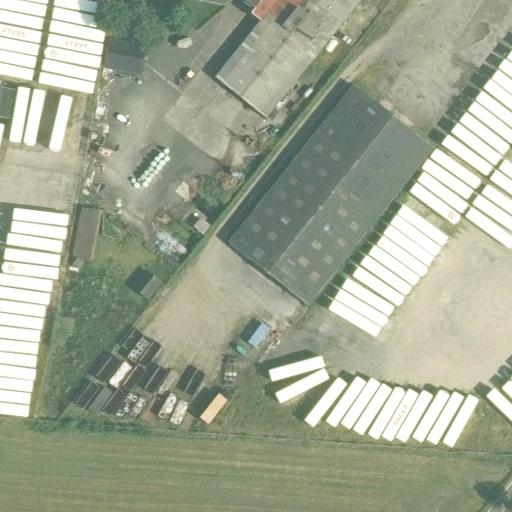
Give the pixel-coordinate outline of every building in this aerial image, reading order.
[(305,0),(284,27),(268,14),(216,79),(266,119),(361,0),(305,0)] [(245,0),(245,1),(256,10),(263,0),(272,0),(275,3),(277,0),(245,0)] [(108,68),(144,76),(150,48),(114,40),(108,68)] [(354,86),(229,244),(308,307),(433,149),(354,86)] [(15,91),(0,88),(0,118),(9,120),(15,91)] [(96,261),(103,212),(84,209),(77,258),(96,261)] [(476,454),(492,416),(480,411),(464,449),(476,454)] [(456,448),(455,415),(430,416),(431,448),(456,448)]
